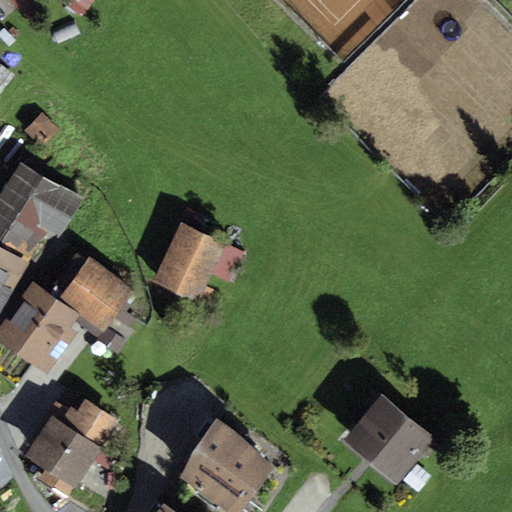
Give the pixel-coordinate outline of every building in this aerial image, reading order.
[(42,0),(11,0),(30,17),(44,1),(42,0)] [(0,63),(0,92),(14,74),(0,63)] [(42,112),(23,130),(41,148),(59,129),(42,112)] [(0,310),(48,229),(61,236),(84,198),(19,159),(0,191),(0,310)] [(180,222),(152,282),(198,303),(211,275),(230,283),(245,251),(180,222)] [(114,317),(130,328),(136,319),(126,312),(131,305),(127,302),(135,290),(88,258),(86,261),(76,254),(55,284),(45,277),(40,284),(32,279),(0,325),(0,340),(47,372),(75,332),(68,327),(73,319),(98,337),(102,332),(103,333),(114,317)] [(107,329),(98,341),(117,354),(125,341),(107,329)] [(382,394),(343,440),(397,485),(436,439),(382,394)] [(58,404),(25,456),(40,466),(32,479),(83,511),(102,511),(117,491),(114,454),(102,446),(119,419),(84,399),(77,410),(70,406),(67,410),(58,404)] [(193,449),(180,478),(228,511),(240,511),(275,467),(217,417),(193,449)]
